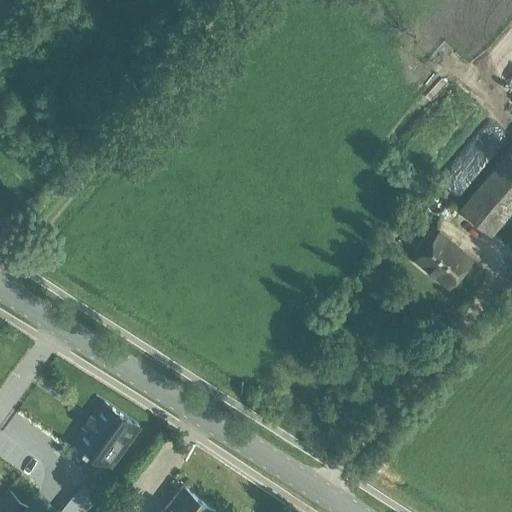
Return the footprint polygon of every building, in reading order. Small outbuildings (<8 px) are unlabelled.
[(511,144),(460,207),(459,207),(493,235),(493,234),(508,217),(511,212),(511,144)] [(461,201),(478,186),(459,165),(442,180),(461,201)] [(439,230),(415,259),(427,269),(441,281),(449,287),(454,282),(472,259),(474,257),(439,229),(439,230)] [(91,418),(83,429),(84,430),(93,436),(83,449),(98,459),(91,469),(102,477),(141,424),(104,397),(90,416),(91,418)] [(49,485),(61,496),(55,504),(64,511),(72,511),(93,489),(67,466),(49,485)] [(121,511),(138,492),(125,481),(99,511),(121,511)] [(216,511),(218,511),(183,484),(161,511),(216,511)] [(11,491),(4,498),(19,511),(20,511),(27,505),(11,491)]
